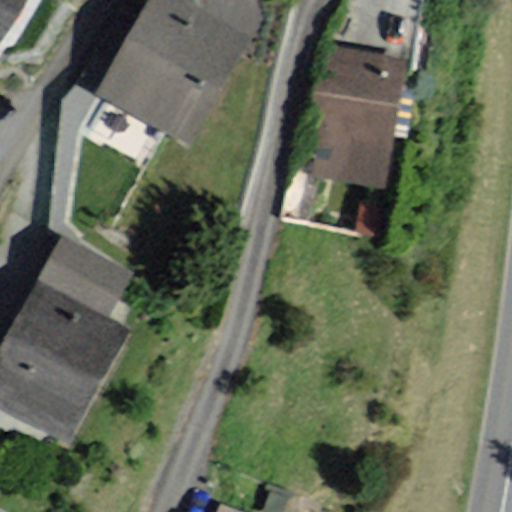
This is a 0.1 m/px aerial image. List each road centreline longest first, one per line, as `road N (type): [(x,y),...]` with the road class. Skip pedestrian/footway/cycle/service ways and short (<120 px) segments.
road 1 (residential): [(170,511),(242,302),(296,58),(321,0)]
road 2 (residential): [(104,0),(0,172)]
